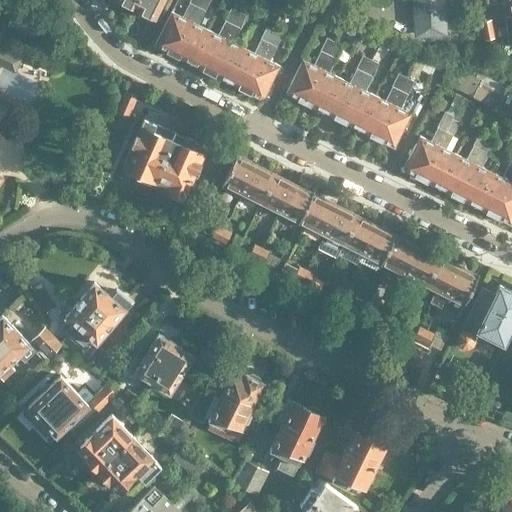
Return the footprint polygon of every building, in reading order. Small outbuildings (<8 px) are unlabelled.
[(139,0),(135,8),(155,17),(163,0),(139,0)] [(172,10),(154,44),(173,54),(199,0),(189,0),(182,16),(172,10)] [(199,0),(173,54),(191,63),(208,28),(198,23),(204,10),(205,10),(209,0),(199,0)] [(416,0),(418,32),(444,31),(442,0),(416,0)] [(218,33),(208,28),(191,63),(209,72),(239,11),(231,7),(225,19),(218,33)] [(13,11),(7,27),(37,38),(43,22),(13,11)] [(239,11),(209,72),(227,81),(244,46),(234,41),(240,27),(241,28),(247,15),(239,11)] [(481,22),(483,32),(493,30),(491,21),(481,22)] [(227,81),(245,90),(275,29),(267,25),(261,37),(254,51),(244,46),(227,81)] [(275,29),(245,90),(259,97),(265,95),(280,64),(269,59),(276,46),(277,46),(283,33),(275,29)] [(493,30),(483,32),(485,42),(494,40),(493,30)] [(286,92),(304,101),(335,41),(327,37),(314,63),(303,58),(286,92)] [(335,41),(304,101),(322,110),(339,76),(329,71),(343,45),(335,41)] [(0,46),(0,64),(15,72),(21,58),(0,46)] [(339,76),(322,110),(340,119),(371,58),(363,54),(349,81),(339,76)] [(340,119),(358,128),(375,94),(365,89),(372,76),(379,62),(371,58),(340,119)] [(511,87),(509,86),(456,60),(446,82),(511,115),(511,87)] [(358,128),(376,137),(406,76),(398,72),(392,84),(392,85),(385,99),(375,94),(358,128)] [(406,76),(376,137),(394,146),(411,113),(401,107),(407,94),(408,94),(415,80),(406,76)] [(116,112),(127,117),(138,94),(126,89),(116,112)] [(141,123),(122,165),(138,172),(136,178),(150,184),(152,179),(174,131),(156,123),(160,114),(148,109),(141,123)] [(405,170),(421,178),(453,114),(445,110),(437,126),(430,140),(420,134),(408,158),(404,165),(405,170)] [(421,178),(439,187),(456,153),(446,148),(453,135),(460,121),(459,121),(462,114),(455,111),(453,114),(421,178)] [(174,131),(152,179),(169,186),(167,190),(183,197),(184,193),(185,193),(204,150),(211,137),(198,131),(194,139),(174,131)] [(439,187),(457,196),(487,135),(479,131),(473,143),(473,144),(466,158),(456,153),(439,187)] [(457,196),(474,205),(492,171),(482,166),(488,152),(489,153),(495,139),(487,135),(457,196)] [(492,171),(474,205),(492,214),(511,174),(511,154),(508,161),(509,162),(502,176),(492,171)] [(221,185),(241,195),(257,165),(237,155),(221,185)] [(257,165),(241,195),(260,204),(262,205),(277,175),(275,174),(257,165)] [(511,174),(492,214),(510,223),(511,220),(511,174)] [(277,175),(262,205),(279,214),(282,215),(297,185),(294,184),(277,175)] [(297,185),(282,215),(298,223),(301,225),(302,225),(317,195),(316,195),(297,185)] [(317,195),(302,225),(303,226),(322,235),(337,205),(320,196),(317,195)] [(323,236),(317,248),(336,258),(342,245),(357,215),(339,206),(337,205),(322,235),(323,236)] [(357,215),(342,245),(346,248),(361,255),(362,256),(377,225),(361,217),(357,215)] [(211,236),(219,240),(225,228),(217,224),(211,236)] [(361,255),(357,262),(377,272),(381,265),(382,266),(398,235),(396,234),(395,234),(384,229),(377,225),(362,256),(361,255)] [(225,228),(219,240),(226,244),(232,232),(225,228)] [(398,235),(382,266),(386,268),(387,268),(403,276),(418,245),(402,238),(398,235)] [(249,254),(257,258),(262,247),(255,243),(249,254)] [(418,245),(403,276),(406,277),(423,286),(438,255),(418,245)] [(262,247),(257,258),(264,262),(270,250),(262,247)] [(438,255),(423,286),(425,287),(434,292),(429,302),(438,306),(458,265),(438,255)] [(293,277),(301,281),(307,269),(299,265),(293,277)] [(458,265),(438,306),(458,316),(478,276),(459,266),(458,265)] [(307,269),(301,281),(309,285),(314,273),(307,269)] [(94,341),(95,343),(125,308),(125,307),(130,301),(116,289),(111,294),(94,280),(64,316),(66,317),(57,327),(86,351),(94,341)] [(44,310),(54,306),(45,281),(35,285),(44,310)] [(511,289),(499,283),(494,293),(481,286),(461,327),(462,330),(458,332),(455,338),(456,344),(461,348),(467,349),(472,346),(475,339),(475,336),(478,336),(481,331),(503,343),(511,325),(511,289)] [(331,296),(347,304),(350,297),(353,292),(337,284),(331,296)] [(350,297),(347,304),(358,309),(361,302),(350,297)] [(376,318),(383,322),(389,311),(381,307),(376,318)] [(389,311),(383,322),(391,326),(396,315),(389,311)] [(24,360),(37,349),(36,349),(30,343),(2,313),(0,314),(0,375),(3,379),(14,368),(10,363),(19,355),(24,360)] [(34,340),(30,343),(36,349),(39,345),(49,355),(62,343),(45,326),(32,338),(34,340)] [(413,337),(421,341),(427,330),(419,326),(413,337)] [(427,330),(421,341),(429,345),(434,334),(427,330)] [(140,361),(134,371),(151,381),(175,341),(158,331),(149,346),(143,343),(134,357),(140,361)] [(175,341),(151,381),(169,392),(198,346),(181,336),(177,342),(175,341)] [(83,364),(99,376),(114,357),(98,345),(83,364)] [(402,359),(420,368),(426,355),(409,346),(402,359)] [(208,418),(237,433),(240,428),(241,428),(244,423),(247,421),(251,414),(249,408),(263,381),(261,379),(259,375),(252,371),(247,373),(245,372),(243,376),(234,371),(230,372),(219,395),(215,393),(216,390),(203,384),(189,413),(202,419),(205,414),(209,416),(208,418)] [(61,373),(21,412),(49,441),(89,403),(61,373)] [(89,400),(98,410),(115,395),(115,394),(116,393),(107,383),(89,400)] [(115,395),(98,410),(99,409),(106,417),(112,411),(113,412),(122,402),(115,395)] [(283,452),(276,466),(293,475),(301,457),(303,458),(306,453),(308,453),(314,441),(311,439),(323,413),(293,399),(291,403),(285,400),(275,422),(279,424),(270,442),(272,443),(271,446),(283,452)] [(114,413),(80,446),(87,454),(86,455),(86,456),(82,460),(82,463),(91,474),(134,434),(114,413)] [(325,449),(314,470),(331,479),(345,485),(348,479),(364,487),(366,483),(371,481),(374,475),(372,470),(385,444),(354,429),(348,444),(343,445),(344,451),(341,457),(325,449)] [(134,434),(91,474),(101,484),(104,484),(109,480),(110,480),(111,479),(118,487),(135,470),(144,480),(172,455),(166,449),(156,459),(154,457),(155,456),(134,434)] [(181,446),(174,454),(179,457),(184,452),(187,454),(188,453),(181,446)] [(233,484),(257,495),(269,470),(245,459),(233,484)] [(161,511),(174,499),(151,478),(138,492),(137,492),(126,504),(131,509),(128,511),(122,511),(119,509),(116,511),(161,511)] [(312,486),(306,495),(329,511),(355,511),(357,510),(356,505),(357,504),(330,485),(324,481),(317,478),(312,486)] [(189,483),(174,499),(161,511),(177,511),(181,509),(180,509),(197,491),(189,483)] [(511,511),(511,492),(509,493),(503,498),(502,511),(511,511)] [(329,511),(306,495),(300,504),(305,508),(302,511),(329,511)] [(263,511),(251,499),(236,511),(263,511)] [(482,511),(483,511),(483,509),(476,503),(470,503),(464,509),(464,511),(482,511)]
